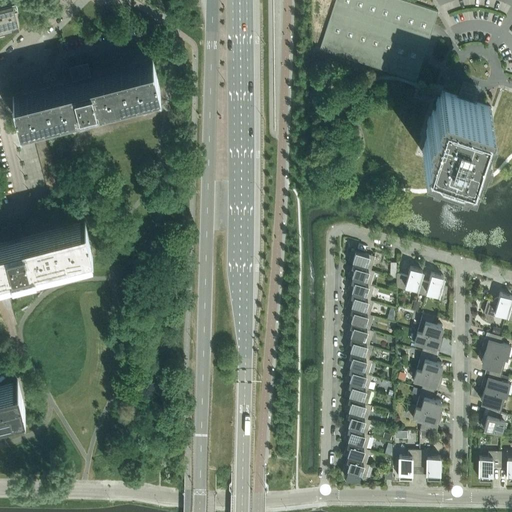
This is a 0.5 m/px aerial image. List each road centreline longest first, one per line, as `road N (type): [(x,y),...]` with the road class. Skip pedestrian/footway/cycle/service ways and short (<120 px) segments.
road 1 (primary): [(212,0),(198,511)]
road 2 (primary): [(241,511),(239,0)]
road 3 (residential): [(460,262),(345,228),(331,235),(324,495)]
road 4 (unclassified): [(0,489),(273,501),(324,495)]
road 5 (residential): [(457,497),(460,262)]
road 6 (unclassified): [(324,495),(457,497)]
road 7 (residential): [(0,211),(22,199),(0,106)]
